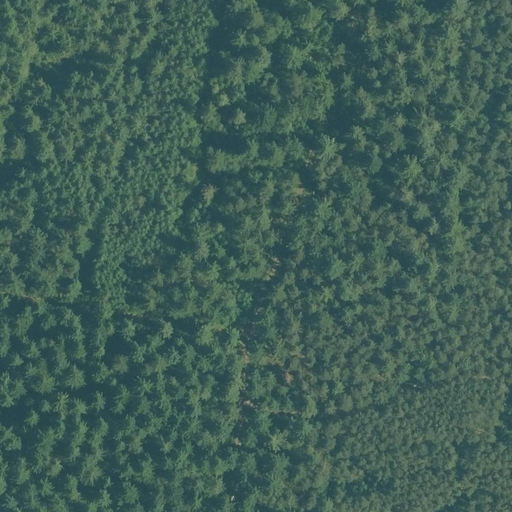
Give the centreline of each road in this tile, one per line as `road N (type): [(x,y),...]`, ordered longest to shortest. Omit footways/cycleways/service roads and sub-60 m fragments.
road 1 (track): [(247,331),(277,285),(282,236),(362,0)]
road 2 (track): [(168,0),(84,309)]
road 3 (track): [(239,412),(330,416),(445,378),(511,385)]
road 4 (track): [(247,331),(0,297)]
